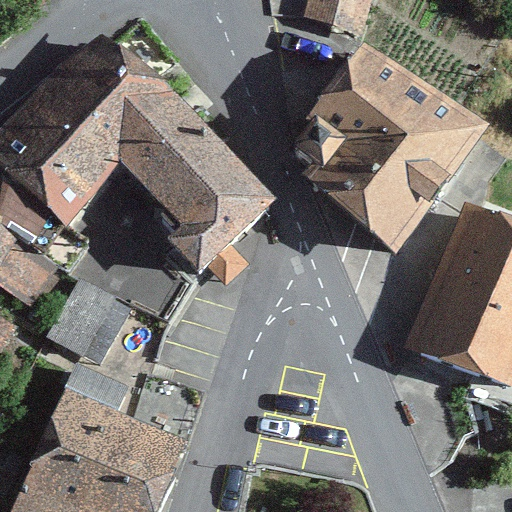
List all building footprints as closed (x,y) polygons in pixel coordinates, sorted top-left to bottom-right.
[(266,0),(266,10),(345,40),(360,0),(266,0)] [(113,183),(163,101),(103,42),(0,138),(0,183),(53,240),(113,183)] [(312,198),(386,248),(466,129),(350,52),(288,144),(330,172),(312,198)] [(268,208),(163,101),(113,183),(188,278),(268,208)] [(511,231),(456,209),(403,340),(499,379),(511,347),(511,231)] [(0,348),(13,329),(0,320),(0,250),(3,246),(0,244),(0,348)] [(94,271),(56,320),(125,374),(164,325),(94,271)] [(65,403),(16,511),(148,511),(175,453),(65,403)]
